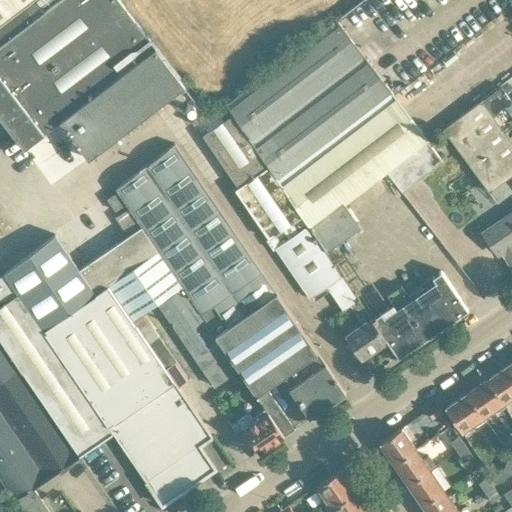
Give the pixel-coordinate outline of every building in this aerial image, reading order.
[(156,47),(121,0),(30,0),(0,23),(0,116),(24,148),(59,121),(156,47)] [(0,0),(0,23),(30,0),(0,0)] [(232,114),(278,181),(393,93),(337,19),(225,104),(232,114)] [(184,85),(156,47),(59,121),(88,159),(184,85)] [(179,91),(171,97),(177,105),(185,99),(179,91)] [(393,93),(278,181),(326,251),(359,226),(342,203),(385,171),(426,141),(428,139),(393,93)] [(511,174),(511,141),(481,100),(442,129),(489,191),(511,174)] [(232,114),(202,135),(238,187),(235,189),(269,238),(266,240),(273,249),(275,248),(309,297),(311,296),(315,300),(329,290),(343,310),(350,305),(359,299),(326,251),(278,181),(232,114)] [(442,163),(426,141),(385,171),(402,193),(442,163)] [(309,418),(345,393),(345,392),(219,208),(174,143),(115,188),(141,226),(158,250),(239,369),(266,409),(284,435),(294,428),(266,387),(299,364),(302,369),(303,370),(307,376),(288,388),(309,418)] [(502,250),(511,268),(511,212),(483,232),(498,253),(502,250)] [(55,234),(4,273),(43,330),(110,284),(158,250),(141,226),(79,269),(55,234)] [(179,386),(189,379),(142,311),(157,301),(214,386),(239,369),(158,250),(110,284),(179,386)] [(392,302),(371,317),(387,340),(398,357),(400,356),(399,355),(465,310),(466,311),(468,309),(440,270),(406,293),(400,284),(386,293),(392,302)] [(112,431),(43,330),(4,273),(0,275),(0,337),(80,454),(112,431)] [(178,386),(179,386),(110,284),(43,330),(112,431),(162,504),(215,468),(199,444),(211,436),(211,437),(212,436),(178,386)] [(363,323),(345,335),(349,342),(345,345),(355,358),(359,355),(361,358),(387,340),(371,317),(359,299),(350,305),(359,319),(363,316),(366,321),(363,323)] [(0,479),(14,499),(32,486),(80,454),(0,337),(0,479)] [(355,358),(352,361),(361,374),(369,368),(361,358),(359,355),(355,358)] [(511,371),(507,364),(487,379),(503,403),(511,397),(511,371)] [(503,403),(487,379),(466,393),(483,417),(503,403)] [(483,417),(466,393),(445,407),(462,432),(483,417)] [(442,412),(442,411),(436,403),(427,410),(432,418),(442,412)] [(236,433),(245,446),(252,442),(259,452),(284,435),(266,409),(255,416),(250,410),(237,419),(243,428),(236,433)] [(380,442),(394,463),(416,448),(401,427),(380,442)] [(450,441),(457,451),(465,445),(458,435),(450,441)] [(472,455),(465,445),(457,451),(463,461),(472,455)] [(416,448),(394,463),(408,484),(430,469),(416,448)] [(501,471),(510,475),(511,471),(511,457),(509,456),(501,471)] [(340,469),(316,485),(331,507),(355,491),(340,469)] [(422,505),(444,490),(430,469),(408,484),(422,505)] [(478,482),(485,492),(493,487),(486,477),(478,482)] [(14,499),(22,511),(49,511),(32,486),(14,499)] [(500,496),(493,487),(485,492),(491,502),(500,496)] [(422,505),(427,511),(455,511),(458,510),(444,490),(422,505)] [(369,511),(355,491),(331,507),(334,511),(368,511),(376,507),(375,506),(369,511)]
